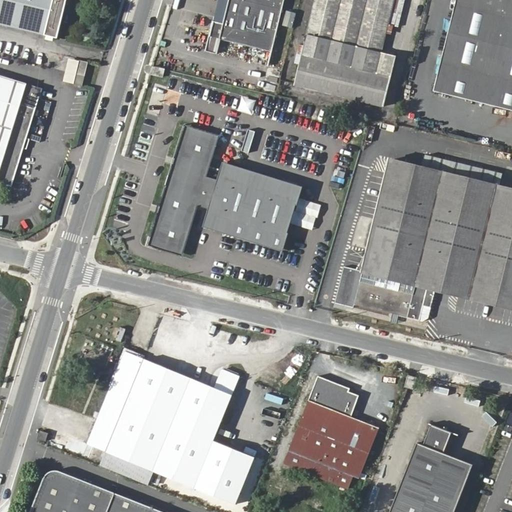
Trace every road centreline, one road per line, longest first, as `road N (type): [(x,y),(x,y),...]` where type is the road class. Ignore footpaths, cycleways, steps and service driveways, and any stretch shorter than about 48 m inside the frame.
road 1 (unclassified): [(511,375),(69,267)]
road 2 (unknown): [(322,329),(366,178),(387,144),(410,139),(511,159)]
road 3 (tertiary): [(153,0),(69,267)]
road 4 (tertiary): [(69,267),(0,490)]
road 5 (unknown): [(443,0),(423,100),(440,112),(511,129)]
